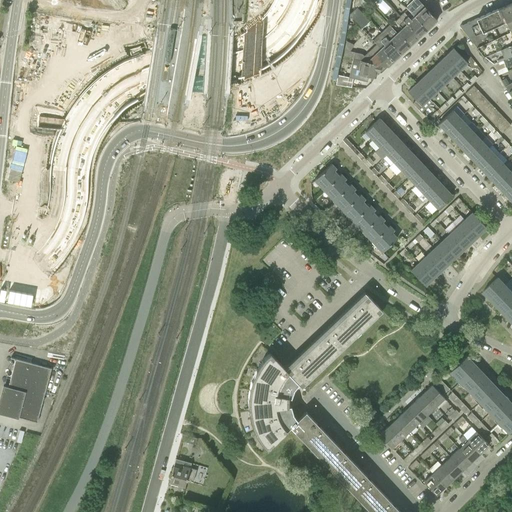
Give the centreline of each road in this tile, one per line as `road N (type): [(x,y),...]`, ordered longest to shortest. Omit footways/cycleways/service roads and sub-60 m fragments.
road 1 (tertiary): [(0,292),(45,260),(64,233),(80,152),(113,101),(156,78),(261,55),(305,0)]
road 2 (unclassified): [(69,511),(101,443),(167,224),(180,213),(227,212)]
road 3 (residential): [(148,511),(227,212)]
road 4 (residential): [(279,186),(372,273),(444,321)]
road 5 (residential): [(511,227),(380,88)]
road 6 (residential): [(417,511),(312,391)]
road 7 (residential): [(380,88),(279,186)]
road 8 (residential): [(488,0),(450,22),(380,88)]
